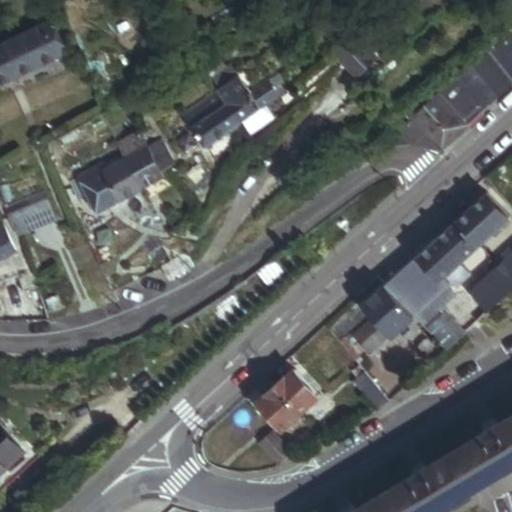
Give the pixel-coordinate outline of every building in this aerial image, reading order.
[(61,56),(47,25),(23,35),(38,67),(61,56)] [(38,67),(23,35),(2,44),(16,76),(38,67)] [(375,63),(350,37),(332,54),(357,80),(375,63)] [(491,106),(511,86),(511,40),(510,37),(463,76),(491,106)] [(0,83),(16,76),(2,44),(0,45),(0,83)] [(246,95),(234,78),(212,94),(235,125),(245,139),(268,122),(258,109),(284,89),(274,75),(246,95)] [(440,152),(491,106),(463,76),(384,144),(390,150),(409,146),(413,148),(419,141),(427,150),(433,152),(440,152)] [(235,125),(212,94),(181,117),(204,148),(235,125)] [(150,143),(142,127),(120,137),(128,153),(150,143)] [(177,164),(162,136),(150,143),(164,170),(177,164)] [(164,170),(150,143),(128,153),(145,186),(167,175),(164,170)] [(145,186),(128,153),(106,164),(111,175),(102,179),(78,192),(87,209),(120,193),(121,197),(145,186)] [(502,190),(511,180),(511,163),(507,158),(489,175),(502,190)] [(78,192),(102,179),(95,163),(70,175),(78,192)] [(56,219),(45,191),(8,205),(19,233),(56,219)] [(510,220),(486,194),(455,222),(480,248),(510,220)] [(480,248),(455,222),(437,239),(461,265),(480,248)] [(0,257),(14,251),(1,225),(0,226),(0,257)] [(446,289),(453,283),(458,287),(471,276),(461,265),(437,239),(385,286),(419,323),(445,352),(462,337),(440,310),(454,298),(446,289)] [(191,268),(184,255),(181,256),(188,269),(191,268)] [(188,269),(181,256),(159,268),(165,281),(188,269)] [(489,313),(511,291),(511,261),(477,294),(489,307),(485,310),(489,313)] [(419,323),(385,286),(363,307),(373,317),(393,338),(410,322),(415,327),(419,323)] [(478,323),(489,313),(485,310),(474,320),(478,323)] [(393,338),(373,317),(352,337),(371,358),(393,338)] [(320,398),(294,370),(276,386),(302,414),(320,398)] [(390,401),(366,374),(355,383),(379,410),(390,401)] [(302,414),(276,386),(258,403),(284,431),(302,414)] [(436,511),(511,466),(511,417),(354,511),(436,511)] [(0,487),(27,466),(0,430),(0,487)] [(291,452),(273,433),(261,445),(278,463),(291,452)]
